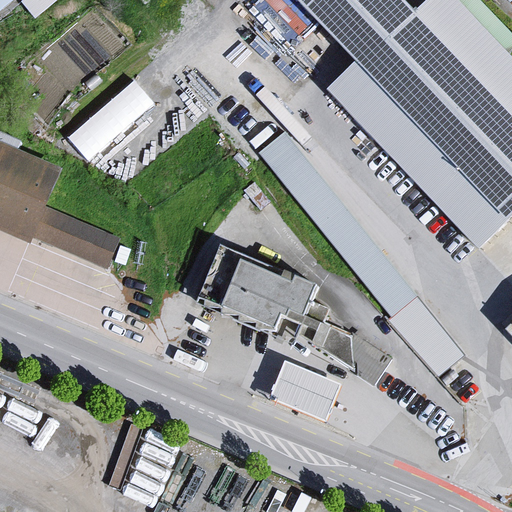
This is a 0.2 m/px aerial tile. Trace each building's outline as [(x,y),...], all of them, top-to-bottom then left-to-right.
[(0,0),(0,10),(11,0),(0,0)] [(26,0),(37,13),(53,0),(26,0)] [(324,100),(475,252),(511,218),(511,67),(508,63),(511,59),(511,42),(472,0),(434,0),(406,23),(384,0),(299,0),(288,11),(351,74),(324,100)] [(511,0),(499,0),(510,10),(511,8),(511,0)] [(283,138),(257,159),(391,322),(415,302),(419,298),(283,138)] [(0,241),(24,252),(30,244),(105,274),(118,243),(45,214),(58,179),(0,152),(0,241)] [(309,315),(321,275),(219,245),(203,300),(280,323),(285,307),(309,315)] [(415,302),(391,322),(384,326),(435,382),(464,362),(415,302)] [(511,324),(498,338),(511,351),(511,324)] [(335,391),(282,368),(268,404),(323,426),(335,391)]
